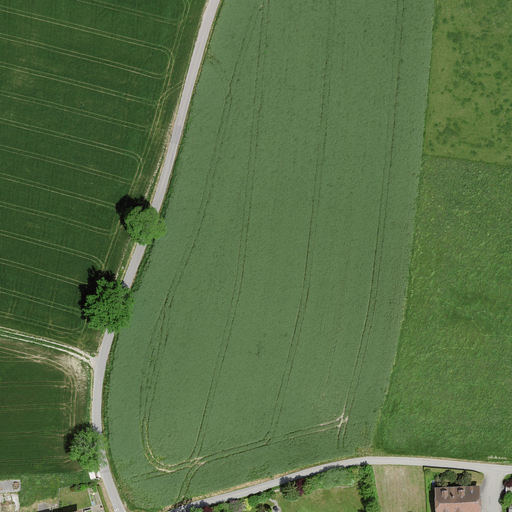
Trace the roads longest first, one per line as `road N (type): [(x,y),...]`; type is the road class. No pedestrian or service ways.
road 1 (unclassified): [(215,0),(101,360),(98,436),(121,511)]
road 2 (unclassified): [(511,470),(361,460),(176,511)]
